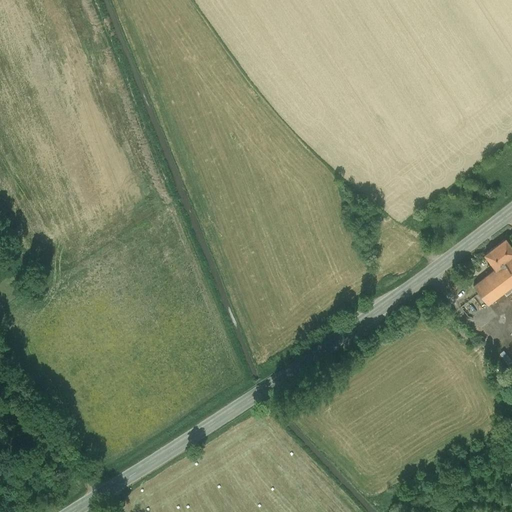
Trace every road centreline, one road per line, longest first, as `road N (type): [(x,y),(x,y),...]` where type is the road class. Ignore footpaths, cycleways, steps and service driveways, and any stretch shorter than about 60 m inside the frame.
road 1 (secondary): [(100,494),(511,212)]
road 2 (unclassified): [(0,369),(100,494)]
